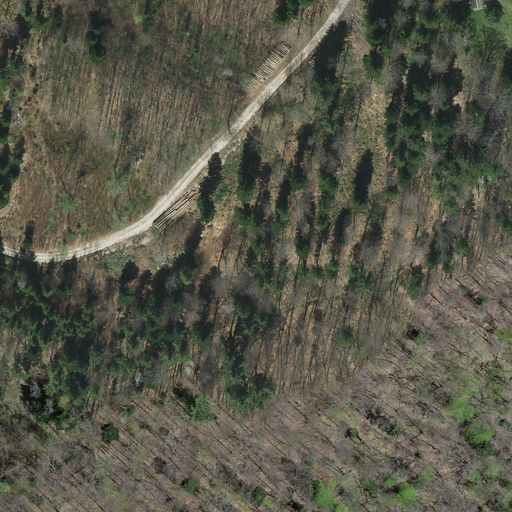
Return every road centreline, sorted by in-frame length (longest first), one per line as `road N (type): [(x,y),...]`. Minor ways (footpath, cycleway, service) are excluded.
road 1 (track): [(0,250),(81,254),(149,221),(344,0)]
road 2 (track): [(0,402),(103,394),(282,308),(387,279)]
